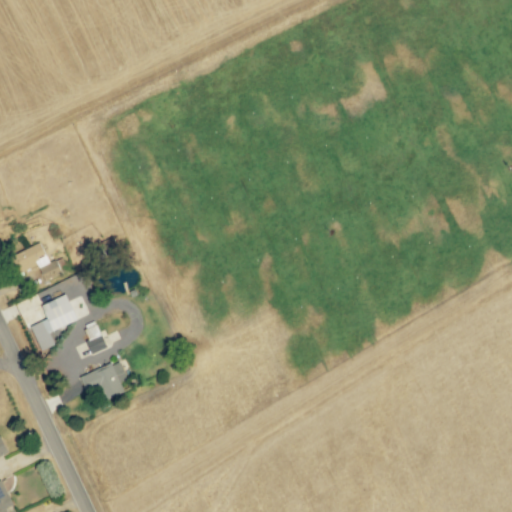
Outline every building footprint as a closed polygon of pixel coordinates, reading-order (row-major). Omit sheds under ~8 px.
[(49,264),(40,244),(13,256),(20,273),(36,266),(44,282),(66,272),(60,259),(49,264)] [(78,320),(66,295),(41,306),(47,319),(30,327),(41,351),(55,345),(49,333),(78,320)] [(91,354),(106,348),(101,335),(85,341),(91,354)] [(80,378),(86,392),(101,385),(107,398),(124,391),(120,383),(126,380),(118,361),(80,378)] [(0,511),(8,511),(7,508),(12,506),(0,481),(0,480),(0,511)]
